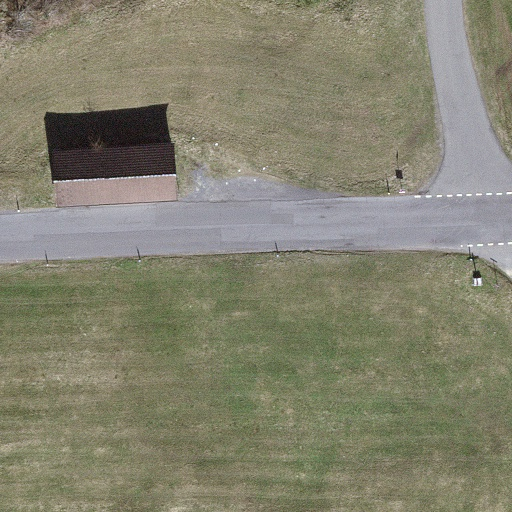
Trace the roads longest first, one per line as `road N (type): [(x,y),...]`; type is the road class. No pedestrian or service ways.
road 1 (unclassified): [(0,236),(507,217)]
road 2 (residential): [(452,0),(472,121),(507,217)]
